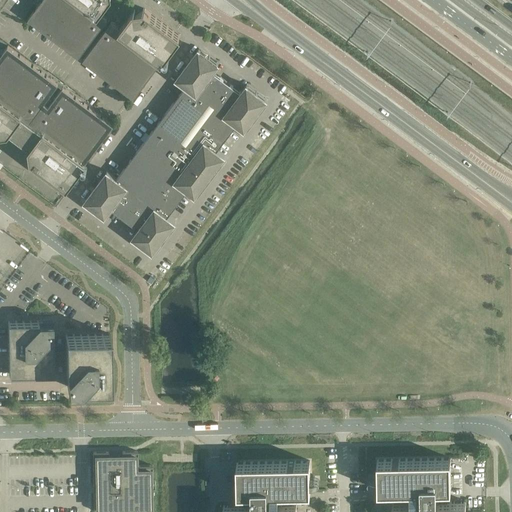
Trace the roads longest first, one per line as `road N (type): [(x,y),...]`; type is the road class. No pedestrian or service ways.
road 1 (tertiary): [(230,0),(511,212)]
road 2 (tertiary): [(461,423),(133,429)]
road 3 (tertiary): [(511,195),(251,0)]
road 4 (unclassified): [(133,429),(128,301),(0,201)]
road 5 (tertiary): [(133,429),(0,433)]
